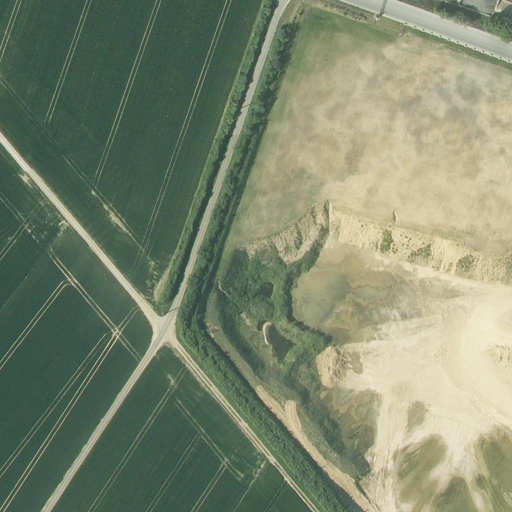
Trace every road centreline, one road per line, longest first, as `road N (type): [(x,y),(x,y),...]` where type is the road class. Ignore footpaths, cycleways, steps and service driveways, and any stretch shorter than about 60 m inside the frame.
road 1 (track): [(283,0),(164,330)]
road 2 (track): [(0,131),(164,330)]
road 3 (track): [(316,511),(164,330)]
road 4 (track): [(46,511),(164,330)]
